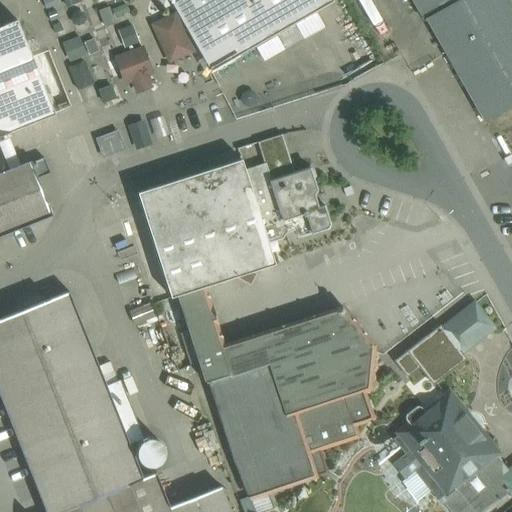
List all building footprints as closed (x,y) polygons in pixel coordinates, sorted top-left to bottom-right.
[(332,0),(172,0),(171,1),(211,72),(334,2),(332,0)] [(414,0),(425,18),(457,0),(414,0)] [(511,8),(507,0),(457,0),(425,18),(485,123),(511,107),(511,8)] [(17,20),(0,26),(0,140),(11,136),(9,132),(54,114),(17,20)] [(81,57),(84,55),(76,38),(59,45),(77,88),(92,81),(81,57)] [(117,82),(131,80),(132,90),(150,88),(145,49),(113,53),(117,82)] [(125,125),(132,147),(147,142),(140,120),(125,125)] [(100,153),(120,148),(116,130),(96,135),(100,153)] [(282,135),(257,143),(264,164),(269,181),(294,173),(282,135)] [(31,161),(0,173),(0,236),(52,216),(37,179),(50,173),(44,158),(31,163),(31,161)] [(241,160),(137,193),(171,297),(178,295),(205,287),(235,277),(250,284),(256,273),(253,271),(275,264),(267,239),(244,170),(241,160)] [(294,173),(269,181),(264,164),(244,170),(267,239),(285,233),(287,230),(287,228),(293,226),(296,235),(300,237),(328,229),(330,224),(324,205),(318,207),(314,195),(317,190),(310,168),(294,173)] [(205,287),(178,295),(206,383),(210,382),(211,382),(233,375),(205,287)] [(169,507),(156,473),(143,478),(129,445),(137,442),(138,446),(137,451),(137,457),(139,461),(143,465),(148,467),(153,467),(158,465),(162,461),(164,456),(165,451),(163,446),(159,442),(154,440),(149,439),(144,441),(120,380),(106,386),(68,292),(0,319),(0,397),(45,511),(230,511),(220,487),(169,507)] [(474,304),(442,330),(460,353),(492,328),(474,304)] [(339,310),(260,335),(269,363),(293,441),(299,455),(317,449),(356,436),(352,423),(371,417),(362,391),(364,390),(366,389),(366,388),(367,388),(366,387),(371,347),(371,346),(341,311),(341,310),(340,310),(340,309),(339,309),(339,310)] [(233,375),(211,382),(235,460),(293,441),(269,363),(233,375)] [(496,454),(448,394),(425,413),(421,408),(416,408),(407,415),(406,420),(410,425),(397,435),(398,435),(394,438),(407,454),(395,464),(394,464),(405,477),(415,469),(434,494),(444,486),(446,488),(449,489),(452,487),(460,497),(447,508),(450,511),(483,511),(509,492),(498,479),(500,478),(487,461),(496,454)] [(293,441),(235,460),(250,496),(267,491),(306,478),(299,455),(293,441)] [(317,449),(299,455),(306,478),(323,472),(319,458),(320,457),(317,449)] [(511,468),(500,478),(498,479),(509,492),(511,496),(511,468)] [(267,491),(250,497),(255,511),(263,511),(274,509),(267,491)]
